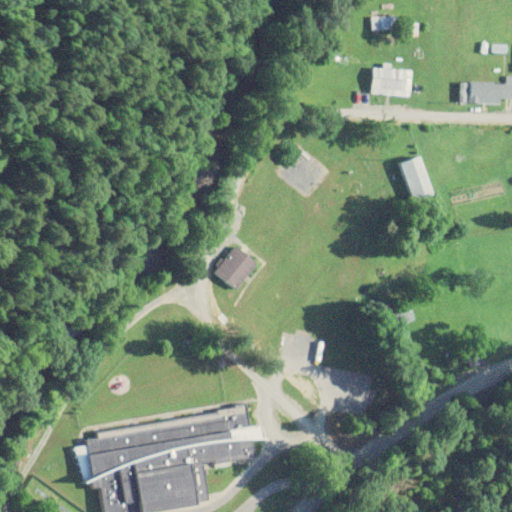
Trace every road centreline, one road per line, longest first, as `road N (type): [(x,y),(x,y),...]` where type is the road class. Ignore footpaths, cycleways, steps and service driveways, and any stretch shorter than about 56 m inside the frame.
road 1 (residential): [(511,126),(453,120),(257,141),(236,163),(214,349),(317,458)]
road 2 (secondary): [(277,511),(317,458),(511,360)]
